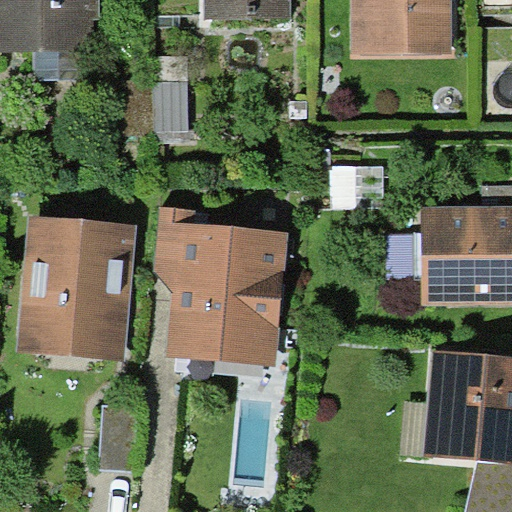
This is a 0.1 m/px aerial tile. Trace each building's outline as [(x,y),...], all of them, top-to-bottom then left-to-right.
[(0,0),(0,54),(29,54),(29,85),(79,85),(79,54),(82,53),(82,17),(88,17),(87,0),(0,0)] [(206,0),(207,21),(210,21),(210,24),(246,24),(246,21),(278,21),(277,0),(206,0)] [(367,0),(367,18),(355,18),(356,54),(437,53),(437,0),(367,0)] [(109,135),(147,135),(147,89),(109,89),(109,135)] [(150,135),(182,134),(182,89),(150,90),(150,135)] [(154,214),(149,274),(184,277),(183,292),(177,297),(172,356),(261,363),(272,245),(187,237),(188,217),(154,214)] [(425,302),(511,301),(511,220),(424,221),(425,302)] [(23,341),(112,348),(122,233),(33,225),(23,341)] [(511,369),(434,363),(426,448),(511,455),(511,369)] [(98,410),(94,475),(129,477),(133,412),(98,410)] [(298,504),(324,506),(329,454),(303,452),(298,504)]
